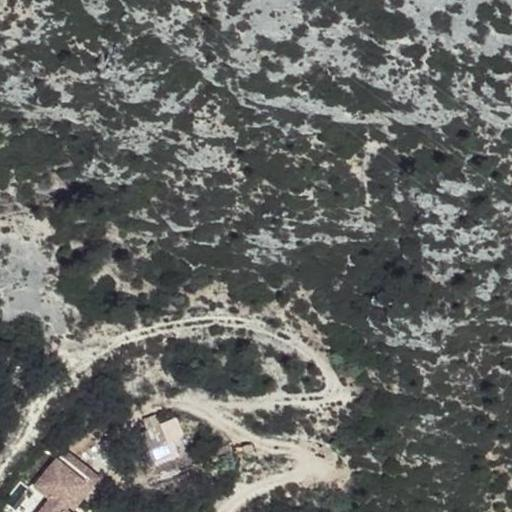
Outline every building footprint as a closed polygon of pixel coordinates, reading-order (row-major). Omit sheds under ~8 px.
[(160,426),(132,437),(139,452),(166,441),(160,426)] [(193,434),(184,435),(185,443),(194,442),(193,434)] [(166,441),(139,452),(144,463),(171,452),(166,441)] [(60,507),(65,511),(71,511),(98,479),(64,452),(60,457),(89,479),(73,500),(69,497),(60,507)] [(65,511),(60,507),(69,497),(73,500),(89,479),(60,457),(35,489),(50,501),(41,511),(65,511)]
